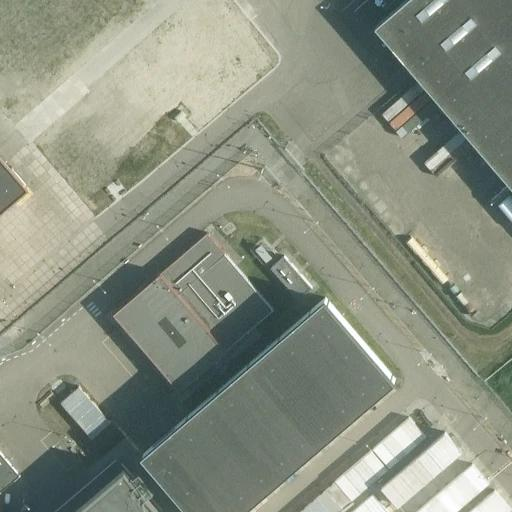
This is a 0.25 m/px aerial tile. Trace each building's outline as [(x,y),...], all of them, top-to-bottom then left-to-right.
[(0,0),(0,12),(2,12),(46,59),(62,44),(52,22),(45,15),(38,0),(40,0),(51,11),(62,13),(76,6),(85,16),(97,11),(98,0),(0,0)] [(80,111),(85,116),(51,133),(32,149),(42,168),(45,166),(66,190),(88,179),(98,171),(111,165),(159,122),(162,121),(177,108),(175,104),(261,28),(257,20),(238,0),(218,0),(199,17),(120,87),(122,91),(80,111)] [(511,0),(352,0),(340,10),(355,27),(374,49),(387,38),(420,76),(511,183),(511,0)] [(0,203),(24,184),(0,155),(0,203)] [(511,187),(507,182),(494,193),(511,213),(511,187)] [(180,389),(226,349),(273,309),(207,232),(113,312),(180,389)] [(255,233),(248,241),(261,253),(269,245),(255,233)] [(271,268),(299,300),(313,288),(285,256),(271,268)] [(325,297),(143,453),(193,511),(239,511),(395,379),(390,373),(325,297)] [(367,511),(460,434),(426,394),(284,511),(367,511)] [(0,493),(19,477),(0,453),(0,493)] [(161,511),(158,507),(160,506),(128,468),(77,511),(76,511),(161,511)]
